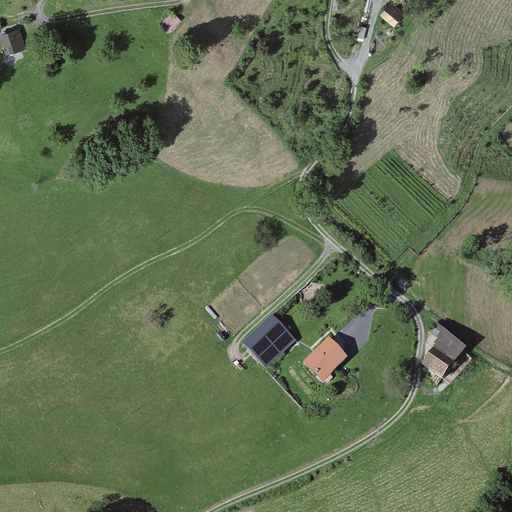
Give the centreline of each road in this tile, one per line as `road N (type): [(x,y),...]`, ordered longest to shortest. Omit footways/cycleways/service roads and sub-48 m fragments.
road 1 (track): [(308,168),(113,281),(58,323),(0,350)]
road 2 (track): [(415,313),(421,333),(404,409),(377,434),(210,511)]
road 3 (track): [(355,81),(348,120),(308,168),(301,197),(314,225),(415,313)]
road 4 (track): [(340,337),(454,207),(486,137),(511,107)]
road 5 (track): [(237,211),(257,211),(334,243),(235,341),(234,357),(247,353)]
road 6 (track): [(184,0),(23,26)]
